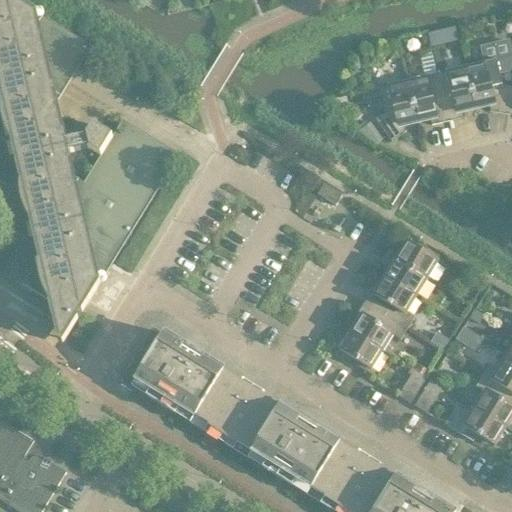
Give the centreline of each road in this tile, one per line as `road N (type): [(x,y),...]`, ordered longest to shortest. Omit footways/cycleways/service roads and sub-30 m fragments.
road 1 (residential): [(280,370),(348,254),(218,169),(146,288)]
road 2 (residential): [(507,511),(280,370)]
road 3 (residential): [(280,370),(146,288)]
road 4 (residential): [(146,288),(68,405)]
road 5 (tertiary): [(131,444),(240,511)]
